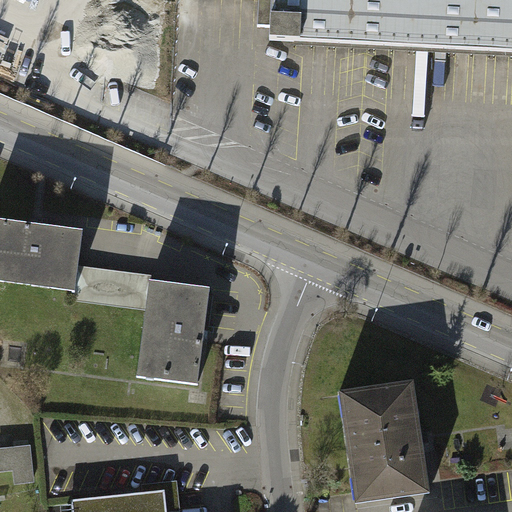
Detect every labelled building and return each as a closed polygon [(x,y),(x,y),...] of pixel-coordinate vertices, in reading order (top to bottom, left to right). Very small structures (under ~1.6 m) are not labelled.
[(511,0),(259,0),(258,28),(271,28),(270,41),(511,53),(511,0)] [(87,230),(0,218),(0,284),(78,295),(87,230)] [(212,291),(151,283),(139,379),(200,387),(212,291)] [(413,381),(339,392),(356,503),(430,493),(413,381)] [(33,481),(30,447),(0,450),(0,470),(15,469),(17,483),(33,481)] [(165,511),(164,494),(69,504),(69,511),(165,511)]
